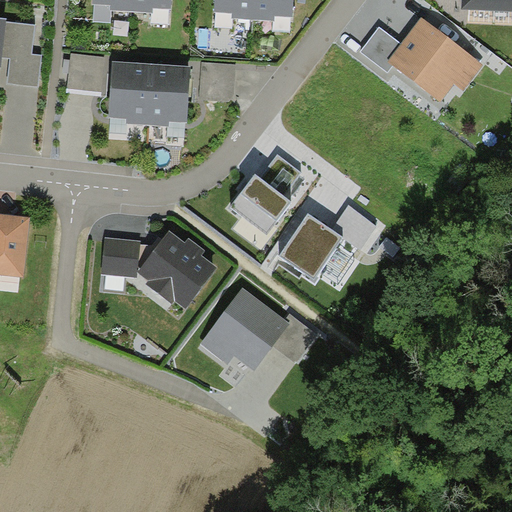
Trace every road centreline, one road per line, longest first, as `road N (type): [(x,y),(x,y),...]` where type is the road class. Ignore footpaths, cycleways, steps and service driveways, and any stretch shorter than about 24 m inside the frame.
road 1 (track): [(174,185),(181,211),(511,467)]
road 2 (residential): [(352,0),(208,177),(79,188)]
road 3 (residential): [(79,188),(63,340),(206,400)]
